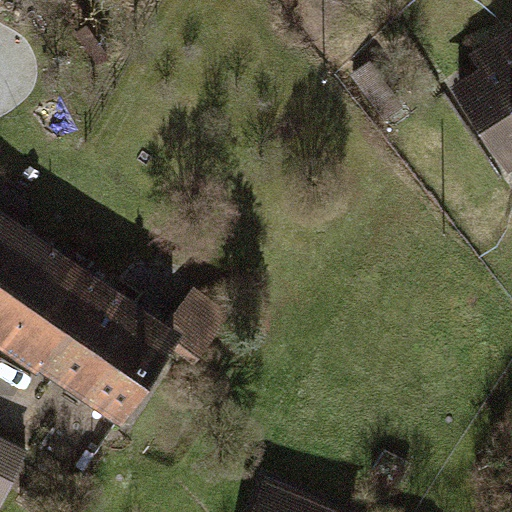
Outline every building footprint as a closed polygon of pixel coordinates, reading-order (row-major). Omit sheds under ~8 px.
[(387,52),(362,71),(398,119),(423,100),(387,52)] [(511,53),(463,87),(511,158),(511,53)] [(221,333),(13,195),(0,214),(0,328),(156,432),(221,333)] [(0,427),(0,499),(9,503),(35,442),(0,427)] [(373,511),(284,475),(268,511),(373,511)]
